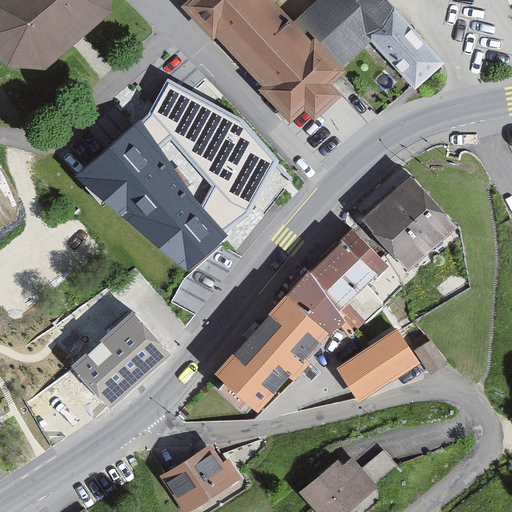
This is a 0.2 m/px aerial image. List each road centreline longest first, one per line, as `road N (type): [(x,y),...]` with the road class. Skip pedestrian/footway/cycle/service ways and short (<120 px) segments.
road 1 (unclassified): [(136,421),(156,433),(200,433),(285,422),(435,385),(457,388),(491,421),(493,445),(424,511)]
road 2 (secondary): [(136,421),(184,375),(330,188),(392,135),(476,106)]
road 3 (secondary): [(0,511),(136,421)]
